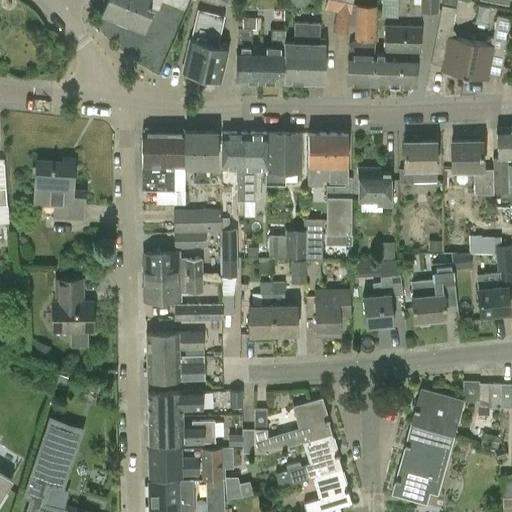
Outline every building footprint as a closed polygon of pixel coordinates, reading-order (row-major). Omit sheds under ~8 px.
[(145,6),(147,0),(107,0),(102,14),(143,30),(152,9),(145,6)] [(325,0),(324,9),(336,11),(333,31),(347,33),(348,28),(355,28),(358,7),(358,6),(350,4),(350,0),(325,0)] [(382,0),(382,13),(399,13),(399,0),(382,0)] [(437,0),(420,0),(420,11),(438,12),(437,0)] [(452,29),(457,2),(446,0),(442,0),(431,60),(443,62),(441,72),(462,76),(462,77),(464,77),(471,39),(456,36),(455,32),(452,29)] [(376,7),(358,7),(355,28),(354,40),(349,44),(348,53),(347,85),(373,85),(374,54),(376,7)] [(228,48),(217,46),(224,15),(197,9),(190,40),(190,39),(182,72),(220,80),(228,48)] [(486,42),(471,39),(464,77),(466,78),(466,77),(487,80),(489,70),(501,73),(511,19),(497,16),(492,37),(490,37),(487,39),(486,42)] [(238,28),(237,52),(236,52),(236,83),(259,83),(260,52),(251,52),(251,29),(256,30),(256,17),(242,17),(242,29),(238,28)] [(293,42),(285,42),(284,84),(324,84),(325,43),(319,43),(319,23),(294,22),(293,42)] [(383,54),(374,54),(373,85),(415,87),(416,55),(420,55),(421,26),(384,25),(383,54)] [(270,29),(270,47),(266,47),(266,52),(260,52),(259,83),(284,84),(285,42),(285,29),(270,29)] [(492,168),(491,168),(492,192),(507,192),(507,159),(511,159),(511,126),(496,127),(497,157),(492,157),(492,168)] [(174,166),(183,166),(184,132),(142,132),(141,166),(140,191),(173,191),(174,166)] [(209,180),(209,167),(217,167),(217,132),(184,132),(183,166),(184,166),(184,167),(192,167),(192,180),(209,180)] [(244,199),(245,199),(245,133),(221,134),(221,169),(236,169),(236,180),(237,180),(236,200),(237,200),(237,215),(243,215),(244,199)] [(255,170),(264,170),(264,133),(245,133),(245,199),(254,199),(255,170)] [(285,183),(285,173),(302,173),(302,133),(264,133),(264,170),(264,182),(285,183)] [(347,177),(347,165),(347,133),(308,133),(307,187),(309,187),(309,197),(326,197),(326,244),(351,244),(351,233),(350,233),(351,177),(347,177)] [(435,180),(435,169),(435,141),(404,142),(404,167),(398,167),(399,181),(435,180)] [(452,171),(473,170),(473,193),(492,192),(491,168),(482,168),(481,141),(451,141),(452,171)] [(74,161),(36,159),(33,204),(54,205),(54,218),(82,219),(84,190),(72,189),(74,161)] [(372,172),(372,168),(357,168),(357,201),(377,201),(377,206),(391,206),(391,172),(372,172)] [(173,231),(205,231),(221,231),(221,229),(221,210),(173,209),(173,231)] [(306,218),(306,229),(305,257),(305,260),(322,260),(323,218),(306,218)] [(236,229),(221,229),(221,231),(221,276),(236,276),(236,229)] [(286,257),(305,257),(306,229),(284,229),(284,235),(268,235),(268,254),(286,255),(286,257)] [(204,246),(205,231),(173,231),(173,246),(204,246)] [(470,254),(495,255),(494,244),(494,236),(481,235),(481,234),(468,235),(468,252),(470,252),(470,254)] [(440,240),(428,240),(428,250),(440,250),(440,240)] [(509,312),(506,287),(511,286),(511,243),(501,243),(494,244),(495,255),(496,271),(476,273),(477,289),(480,315),(509,312)] [(202,257),(180,257),(180,251),(142,252),(143,276),(202,274),(202,257)] [(451,252),(451,262),(452,267),(470,267),(470,254),(470,252),(468,252),(451,252)] [(271,272),(272,257),(240,257),(240,272),(271,272)] [(381,287),(382,294),(363,296),(366,327),(392,324),(389,293),(388,286),(402,284),(399,258),(378,261),(381,287)] [(306,261),(291,260),(290,283),(305,283),(306,261)] [(445,319),(444,307),(456,305),(452,267),(451,262),(430,264),(432,279),(411,281),(413,296),(411,296),(414,322),(445,319)] [(220,274),(202,274),(143,276),(144,301),(181,300),(181,293),(186,293),(187,291),(203,291),(203,285),(220,285),(220,274)] [(88,345),(88,330),(93,330),(92,302),(82,302),(82,280),(55,281),(56,303),(52,303),(52,330),(70,330),(70,346),(88,345)] [(296,304),(284,304),(284,281),(272,282),(273,335),(297,334),(296,304)] [(249,335),(273,335),(272,282),(259,282),(259,293),(260,293),(260,305),(248,305),(249,335)] [(315,291),(316,334),(338,333),(338,313),(349,313),(348,290),(315,291)] [(222,302),(174,304),(174,320),(222,318),(222,302)] [(202,331),(179,331),(145,332),(146,356),(180,356),(179,349),(203,348),(202,331)] [(204,355),(180,356),(146,356),(146,381),(180,380),(179,381),(204,381),(204,355)] [(489,407),(500,407),(501,383),(479,382),(479,380),(463,380),(462,400),(477,400),(477,415),(488,415),(489,407)] [(511,400),(511,383),(501,383),(500,407),(511,408),(511,400)] [(417,412),(414,424),(452,435),(462,399),(420,388),(414,408),(413,408),(412,411),(417,412)] [(182,390),(182,391),(147,392),(147,418),(183,418),(183,411),(203,411),(203,390),(182,390)] [(229,390),(229,407),(242,407),(243,390),(229,390)] [(254,407),(253,429),(253,452),(266,452),(302,441),(327,433),(324,422),(329,420),(328,418),(327,418),(321,398),(292,406),(298,427),(267,436),(268,428),(266,428),(267,407),(254,407)] [(191,424),(183,424),(183,418),(147,418),(148,444),(184,444),(184,443),(203,443),(203,442),(214,442),(214,421),(191,421),(191,424)] [(29,496),(23,511),(89,511),(45,498),(50,483),(58,485),(75,431),(46,422),(23,494),(29,496)] [(391,493),(391,494),(426,504),(429,493),(436,494),(452,435),(414,424),(410,423),(404,444),(403,443),(403,446),(408,447),(404,459),(400,458),(395,479),(394,478),(393,481),(398,482),(395,494),(391,493)] [(287,469),(275,472),(279,486),(313,476),(338,468),(334,456),(339,455),(339,452),(337,453),(331,432),(327,433),(302,441),(309,462),(300,465),(299,461),(286,465),(287,469)] [(228,446),(242,446),(242,434),(228,434),(228,446)] [(201,479),(207,479),(222,479),(221,467),(221,447),(201,448),(201,479)] [(232,447),(221,447),(221,467),(233,467),(232,447)] [(197,457),(181,457),(181,448),(148,449),(148,477),(182,476),(197,476),(197,457)] [(339,511),(339,507),(352,503),(352,502),(348,503),(344,491),(349,490),(349,487),(348,487),(342,467),(338,468),(313,476),(319,498),(303,503),(306,511),(339,511)] [(501,497),(511,495),(511,473),(500,475),(501,497)] [(251,476),(226,477),(227,496),(252,495),(251,476)] [(179,480),(149,481),(149,511),(191,511),(191,493),(179,493),(179,480)] [(511,506),(511,496),(502,497),(503,507),(511,506)]
